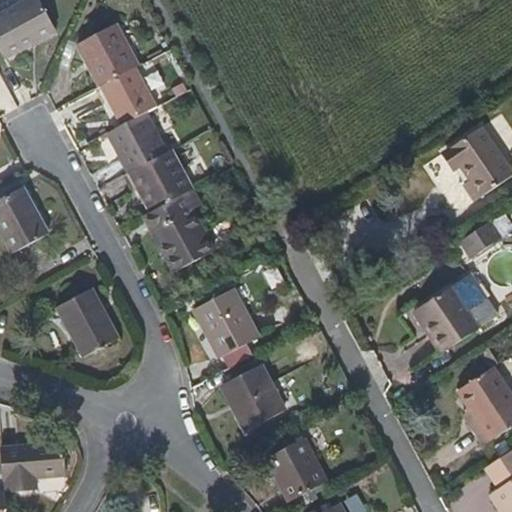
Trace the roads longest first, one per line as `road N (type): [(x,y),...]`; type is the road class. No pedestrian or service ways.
road 1 (residential): [(136,413),(157,354),(71,178),(37,132)]
road 2 (residential): [(249,511),(136,413)]
road 3 (residential): [(136,413),(0,380)]
